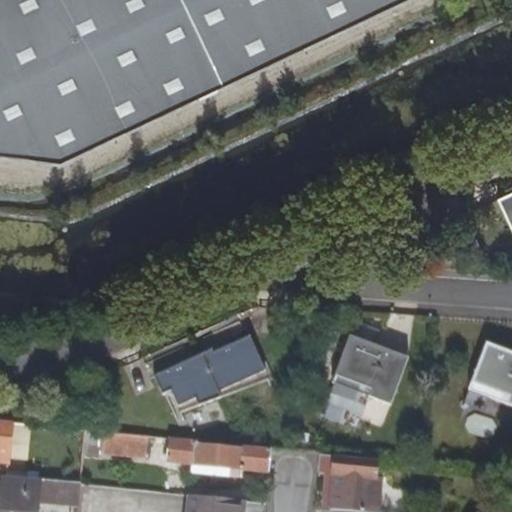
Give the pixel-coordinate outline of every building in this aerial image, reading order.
[(0,0),(0,159),(63,169),(410,0),(0,0)] [(511,191),(494,200),(511,237),(511,191)] [(267,369),(251,333),(214,351),(212,347),(154,373),(163,394),(172,390),(178,404),(195,398),(198,404),(222,397),(219,390),(267,369)] [(348,337),(331,384),(389,407),(406,360),(348,337)] [(511,353),(486,343),(468,391),(511,408),(511,353)] [(0,462),(11,464),(11,457),(14,424),(0,422),(0,462)] [(14,424),(11,457),(29,458),(33,425),(14,424)] [(106,433),(105,454),(149,458),(151,437),(106,433)] [(169,462),(270,472),(272,450),(244,447),(243,450),(197,445),(198,442),(171,440),(169,462)] [(333,492),(332,511),(336,511),(380,511),(383,480),(378,479),(379,461),(322,455),(320,474),(328,475),(327,491),(333,492)] [(5,477),(2,511),(28,511),(30,500),(43,502),(82,506),(84,485),(84,484),(30,479),(9,477),(5,477)] [(192,497),(190,511),(241,511),(242,502),(192,497)] [(30,500),(28,511),(41,511),(43,502),(30,500)]
